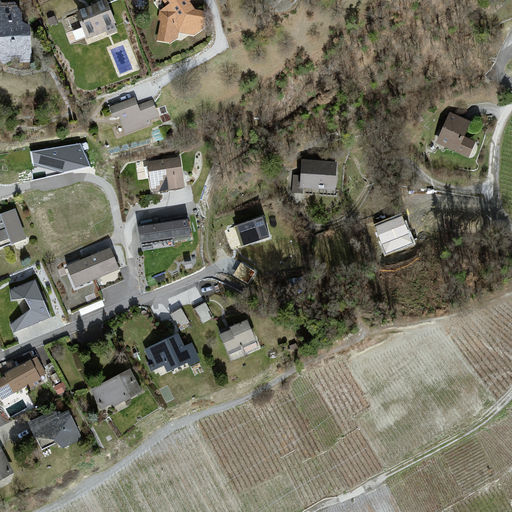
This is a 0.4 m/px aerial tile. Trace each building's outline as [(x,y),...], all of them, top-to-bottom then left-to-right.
[(192,0),(163,0),(168,6),(159,14),(154,45),(168,47),(180,36),(192,38),(203,33),(205,22),(199,14),(192,12),(189,3),(192,0)] [(13,2),(0,2),(0,66),(32,66),(31,33),(13,2)] [(107,4),(77,15),(88,46),(119,35),(107,4)] [(132,101),(108,110),(112,121),(117,120),(124,138),(152,128),(150,124),(157,121),(152,106),(136,111),(132,101)] [(470,123),(451,114),(438,142),(467,155),(474,142),(463,137),(470,123)] [(80,144),(31,152),(34,165),(62,172),(90,166),(80,144)] [(180,157),(147,162),(151,192),(184,188),(180,157)] [(335,166),(300,163),(298,191),(333,193),(335,166)] [(16,212),(0,217),(0,250),(25,242),(16,212)] [(411,242),(402,217),(376,227),(386,252),(411,242)] [(268,237),(262,218),(236,227),(242,245),(268,237)] [(187,220),(139,228),(143,249),(153,247),(152,241),(190,235),(187,220)] [(107,243),(62,263),(74,291),(119,272),(107,243)] [(250,281),(256,268),(240,260),(234,273),(250,281)] [(49,317),(34,281),(11,290),(13,298),(25,296),(32,309),(12,324),(15,330),(49,317)] [(179,326),(190,320),(182,305),(171,311),(179,326)] [(257,344),(247,322),(229,330),(230,333),(218,338),(231,366),(245,360),(241,352),(257,344)] [(176,336),(144,352),(152,368),(146,371),(155,388),(199,366),(190,347),(184,350),(176,336)] [(42,384),(31,362),(0,378),(0,402),(1,406),(42,384)] [(141,396),(129,372),(89,392),(99,413),(110,407),(112,411),(141,396)] [(52,413),(26,425),(33,441),(52,444),(61,452),(81,442),(69,416),(52,413)] [(0,482),(11,477),(0,453),(0,482)]
